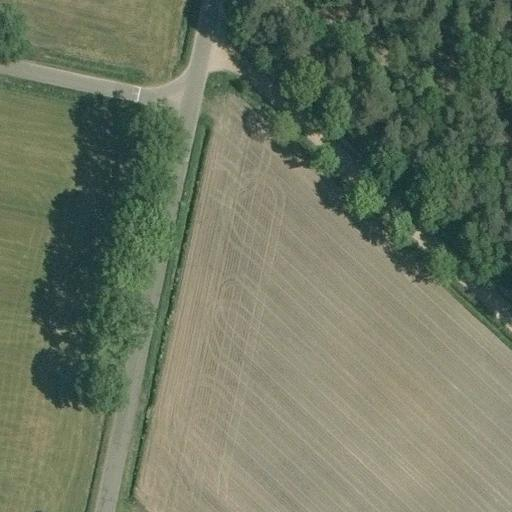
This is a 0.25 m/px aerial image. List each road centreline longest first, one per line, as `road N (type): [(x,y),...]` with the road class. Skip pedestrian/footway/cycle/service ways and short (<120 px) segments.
road 1 (unclassified): [(102,511),(188,105)]
road 2 (track): [(511,315),(251,71),(204,43)]
road 3 (unclassified): [(188,105),(0,64)]
